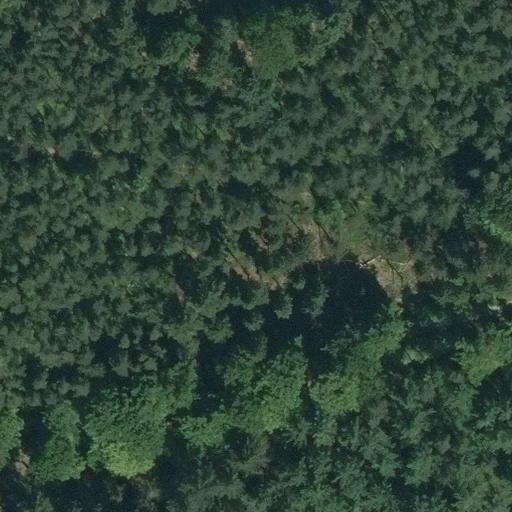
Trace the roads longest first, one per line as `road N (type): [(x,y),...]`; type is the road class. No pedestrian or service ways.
road 1 (track): [(0,412),(511,281)]
road 2 (track): [(0,145),(511,224)]
